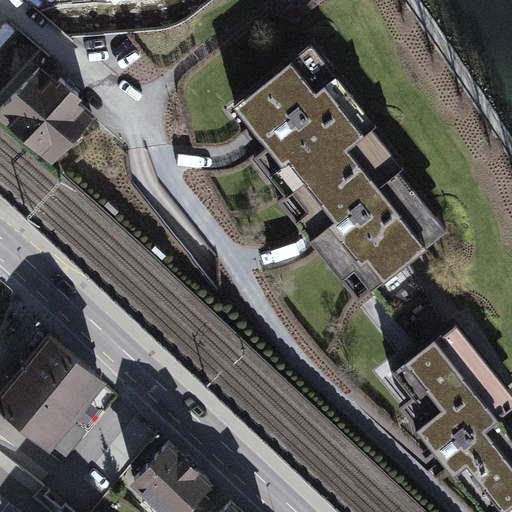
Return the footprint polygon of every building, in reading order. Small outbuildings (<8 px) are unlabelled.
[(306,41),(224,107),(259,149),(252,155),(284,195),(272,205),(355,306),(446,232),(399,174),(404,169),(374,132),(378,129),(306,41)] [(92,112),(39,67),(0,107),(0,111),(51,156),(92,112)] [(0,332),(24,305),(0,283),(0,332)] [(511,384),(457,314),(393,363),(428,408),(415,418),(487,511),(495,511),(511,499),(511,434),(494,411),(511,396),(511,384)] [(101,375),(50,334),(0,394),(0,402),(47,441),(73,410),(80,415),(88,405),(81,399),(101,375)] [(171,511),(177,511),(209,478),(169,440),(134,477),(171,511)] [(224,498),(233,488),(216,473),(207,483),(224,498)] [(245,511),(231,499),(218,511),(245,511)]
